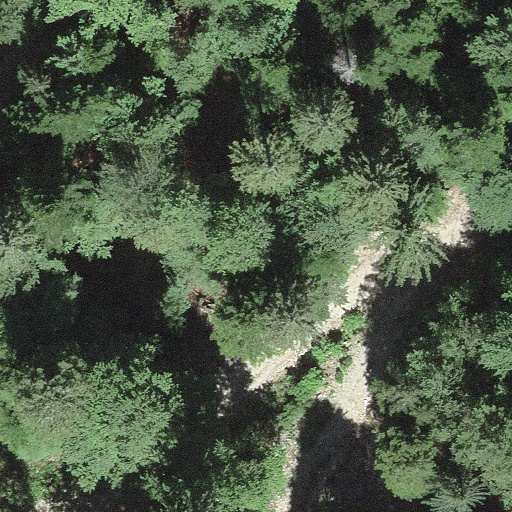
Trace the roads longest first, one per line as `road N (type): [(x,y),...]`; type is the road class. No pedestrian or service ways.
road 1 (track): [(68,511),(177,445),(366,278),(447,232),(511,211)]
road 2 (track): [(306,511),(447,232)]
road 3 (track): [(60,0),(0,105)]
